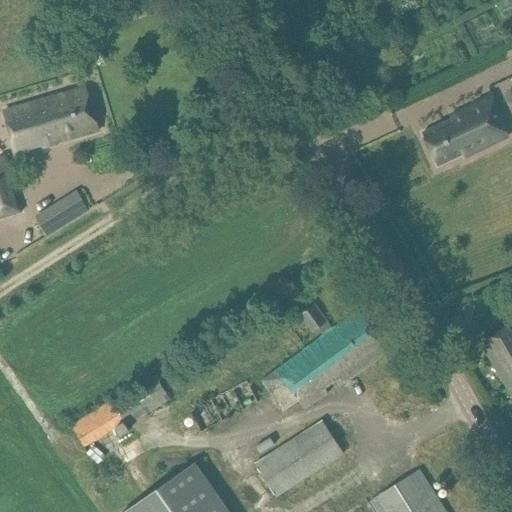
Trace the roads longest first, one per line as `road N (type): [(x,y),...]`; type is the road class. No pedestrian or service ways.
road 1 (unclassified): [(511,495),(413,314),(197,0)]
road 2 (track): [(0,293),(276,115)]
